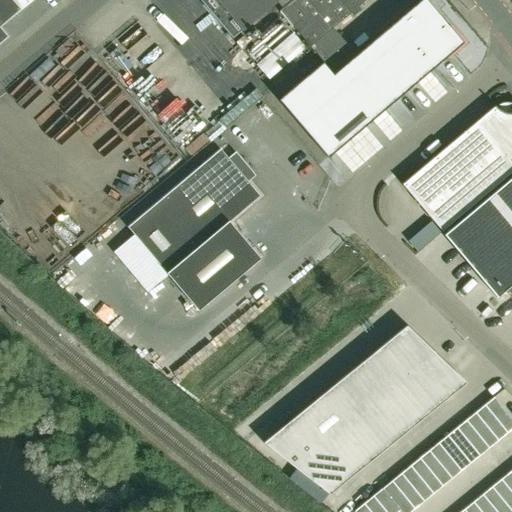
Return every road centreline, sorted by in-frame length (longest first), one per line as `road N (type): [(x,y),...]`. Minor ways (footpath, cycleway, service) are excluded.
road 1 (unclassified): [(511,59),(370,175),(358,200),(366,226),(511,366)]
road 2 (unclassified): [(0,76),(93,0)]
